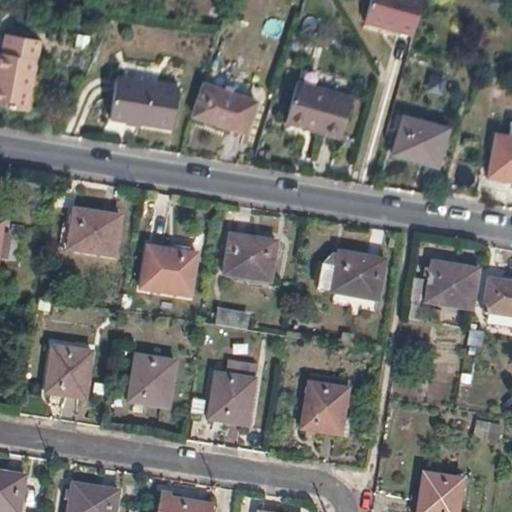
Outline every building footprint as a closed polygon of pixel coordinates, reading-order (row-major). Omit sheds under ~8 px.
[(367,0),(361,23),(409,37),(418,0),(367,0)] [(0,108),(24,114),(37,43),(3,37),(0,51),(0,108)] [(176,88),(114,79),(107,122),(169,131),(176,88)] [(349,99),(293,84),(282,125),(337,140),(349,99)] [(201,86),(190,117),(243,135),(254,103),(201,86)] [(445,130),(393,116),(389,130),(397,132),(390,156),(435,169),(445,130)] [(511,139),(493,135),(485,178),(511,183),(511,139)] [(72,213),(70,226),(66,252),(112,259),(118,220),(72,213)] [(66,252),(70,226),(62,225),(58,251),(66,252)] [(8,237),(0,236),(0,260),(5,261),(8,237)] [(268,285),(274,245),(227,238),(222,277),(268,285)] [(188,300),(195,257),(144,250),(138,292),(188,300)] [(383,263),(335,255),(333,269),(319,268),(315,292),(327,294),(327,296),(355,300),(353,311),(374,314),(383,263)] [(333,269),(335,255),(329,256),(319,268),(333,269)] [(470,313),(476,273),(429,265),(429,273),(422,272),(421,279),(427,280),(423,305),(470,313)] [(419,284),(407,283),(400,321),(415,323),(417,310),(415,309),(419,284)] [(511,319),(511,286),(485,283),(481,315),(486,315),(508,319),(511,319)] [(214,329),(243,333),(245,318),(216,313),(214,329)] [(508,319),(486,315),(485,322),(507,326),(508,319)] [(83,403),(89,355),(49,349),(43,397),(83,403)] [(165,411),(173,366),(133,359),(125,405),(165,411)] [(245,429),(255,369),(226,364),(224,378),(212,376),(206,423),(245,429)] [(338,438),(347,384),(307,378),(299,432),(338,438)] [(35,511),(40,482),(0,476),(0,511),(35,511)] [(455,511),(461,483),(420,476),(414,511),(455,511)] [(113,511),(117,494),(71,487),(70,495),(63,494),(62,503),(67,504),(66,511),(113,511)] [(210,511),(211,507),(158,500),(155,511),(210,511)]
